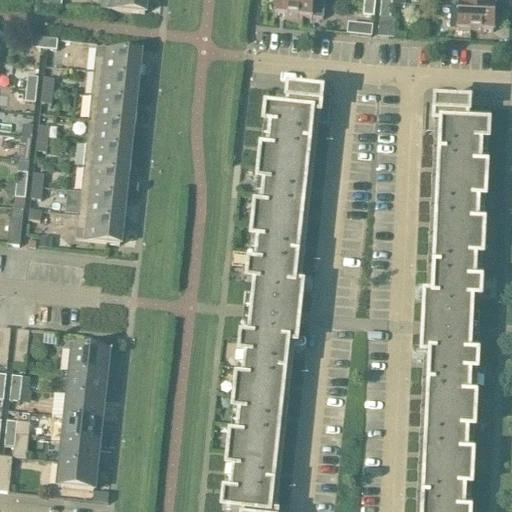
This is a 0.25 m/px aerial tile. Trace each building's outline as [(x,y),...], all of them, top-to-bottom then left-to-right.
[(61,8),(61,0),(49,0),(49,7),(61,8)] [(101,0),(100,11),(144,16),(145,0),(101,0)] [(298,19),(311,20),(312,0),(276,0),(275,16),(287,17),(287,18),(298,19)] [(494,10),(494,0),(459,0),(459,8),(458,8),(458,9),(494,11),(494,10)] [(362,17),(373,18),(375,4),(364,3),(362,17)] [(379,19),(390,20),(392,7),(381,6),(379,19)] [(449,9),(449,31),(470,32),(470,33),(481,33),(493,33),(494,11),(458,9),(449,9)] [(31,50),(44,51),(45,41),(32,40),(31,50)] [(57,42),(45,41),(44,51),(56,53),(57,42)] [(96,50),(93,75),(137,80),(140,55),(96,50)] [(91,99),(135,104),(137,80),(93,75),(91,99)] [(38,80),(28,79),(26,92),(36,93),(38,80)] [(43,81),(42,94),(52,95),(54,82),(43,81)] [(25,105),(35,106),(36,93),(26,92),(25,105)] [(41,106),(51,107),(52,95),(42,94),(41,106)] [(300,313),(302,290),(294,289),(312,119),(329,121),(331,99),(330,98),(330,100),(322,100),(322,98),(287,94),(286,106),(288,107),(287,114),(265,112),(263,129),(270,130),(267,154),(260,153),(256,187),(264,187),(261,212),(254,211),(250,244),(257,245),(255,269),(248,268),(246,286),(253,287),(251,306),(245,305),(245,302),(244,301),(243,307),(245,307),(245,306),(252,306),(252,307),(298,312),(298,313),(300,313)] [(88,123),(132,127),(135,104),(91,99),(88,123)] [(486,171),(479,171),(480,146),(488,147),(488,129),(466,128),(466,120),(468,120),(469,108),(434,106),(434,108),(426,108),(426,106),(425,106),(424,128),(440,128),(432,299),(424,299),(423,322),(424,322),(471,324),(471,323),(478,323),(478,325),(479,325),(479,320),(478,320),(478,323),(472,323),(473,303),(480,304),(481,286),(474,286),(475,261),(482,262),(484,228),(476,228),(478,204),(485,204),(486,171)] [(86,147),(130,151),(132,127),(88,123),(86,147)] [(33,128),(23,127),(21,140),(31,141),(33,128)] [(49,130),(38,129),(37,141),(47,142),(49,130)] [(20,152),(30,153),(31,141),(21,140),(20,152)] [(35,154),(46,155),(47,142),(37,141),(35,154)] [(130,151),(86,147),(83,170),(127,175),(130,151)] [(83,170),(81,194),(125,199),(127,175),(83,170)] [(27,176),(17,175),(16,187),(26,188),(27,176)] [(33,176),(31,189),(42,190),(44,177),(33,176)] [(15,200),(25,201),(26,188),(16,187),(15,200)] [(30,201),(41,202),(42,190),(31,189),(30,201)] [(125,199),(81,194),(78,218),(122,223),(125,199)] [(19,249),(23,212),(11,211),(7,248),(19,249)] [(29,213),(28,223),(40,224),(41,214),(29,213)] [(75,243),(119,247),(122,223),(78,218),(75,243)] [(36,250),(37,243),(28,242),(28,249),(36,250)] [(286,511),(287,511),(270,509),(288,348),(296,349),(299,326),(297,326),(251,321),(251,322),(244,321),(244,320),(242,320),(242,325),(243,325),(243,322),(249,322),(247,342),(240,341),(238,358),(245,359),(243,383),(236,383),(232,416),(239,417),(236,441),(229,440),(226,473),(233,474),(230,498),(223,497),(221,511),(286,511)] [(0,367),(7,368),(10,333),(0,331),(0,367)] [(13,368),(25,370),(29,334),(17,333),(13,368)] [(462,511),(464,492),(471,492),(473,459),(465,458),(467,434),(474,434),(475,401),(468,401),(469,376),(477,377),(477,359),(470,359),(471,339),(477,340),(477,343),(478,343),(478,338),(477,338),(477,339),(470,339),(470,338),(423,336),(423,335),(422,335),(421,359),(429,359),(422,511),(462,511)] [(73,351),(70,374),(105,378),(108,355),(73,351)] [(70,374),(68,397),(103,401),(105,378),(70,374)] [(12,379),(10,391),(20,392),(22,380),(12,379)] [(9,404),(19,405),(20,392),(10,391),(9,404)] [(103,401),(68,397),(65,420),(101,423),(103,401)] [(98,446),(101,423),(65,420),(63,442),(98,446)] [(17,425),(7,424),(5,436),(16,437),(17,425)] [(4,449),(14,450),(16,437),(5,436),(4,449)] [(63,442),(60,465),(96,469),(98,446),(63,442)] [(0,460),(0,494),(9,496),(11,472),(12,460),(0,459),(0,460)] [(58,489),(93,492),(96,469),(60,465),(58,489)]
